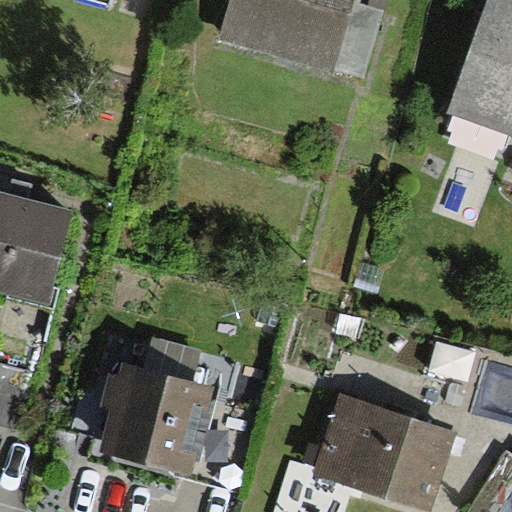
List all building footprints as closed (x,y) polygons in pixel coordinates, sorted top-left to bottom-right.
[(232,0),(221,36),(356,79),(381,0),(232,0)] [(511,9),(497,4),(457,110),(511,129),(511,9)] [(0,288),(44,302),(69,219),(0,198),(0,288)] [(0,430),(12,434),(29,377),(0,368),(0,430)] [(100,454),(179,477),(203,392),(124,369),(100,454)] [(322,474),(422,509),(446,442),(346,407),(322,474)] [(474,511),(511,511),(511,477),(502,471),(474,511)]
